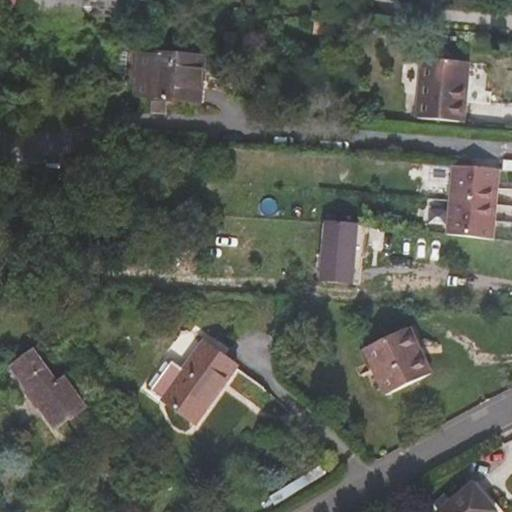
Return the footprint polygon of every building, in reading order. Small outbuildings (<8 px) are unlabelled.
[(0,0),(0,19),(83,28),(85,0),(0,0)] [(85,0),(83,28),(117,31),(118,0),(85,0)] [(116,75),(126,76),(128,52),(118,50),(116,75)] [(155,52),(150,97),(197,103),(202,57),(155,52)] [(294,53),(293,69),(312,70),(314,54),(294,53)] [(422,58),(422,63),(417,117),(466,122),(468,101),(492,103),(493,91),(486,90),(489,64),(422,58)] [(40,93),(39,105),(67,108),(68,95),(40,93)] [(76,182),(97,184),(99,156),(78,155),(76,182)] [(500,170),(454,166),(447,234),(494,238),(500,170)] [(326,222),(321,282),(351,285),(357,224),(326,222)] [(460,299),(460,281),(442,281),(442,279),(395,277),(394,292),(420,293),(420,299),(460,299)] [(417,342),(409,326),(365,347),(387,395),(428,375),(413,344),(417,342)] [(417,342),(413,344),(428,375),(431,374),(417,342)] [(205,344),(185,371),(168,359),(147,388),(196,422),(236,367),(205,344)] [(66,380),(58,385),(35,352),(13,367),(57,429),(86,408),(66,380)] [(144,446),(130,456),(148,482),(163,472),(144,446)] [(498,511),(474,483),(439,511),(498,511)]
